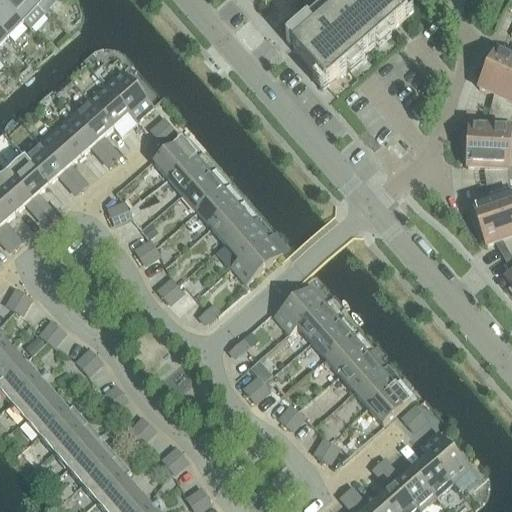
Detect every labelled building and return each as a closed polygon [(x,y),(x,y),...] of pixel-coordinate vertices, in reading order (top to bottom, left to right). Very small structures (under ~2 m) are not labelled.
[(27,0),(0,0),(0,3),(24,26),(31,32),(45,17),(38,10),(27,0)] [(27,0),(38,10),(47,0),(27,0)] [(351,0),(293,51),(327,90),(408,19),(392,0),(351,0)] [(0,3),(0,32),(9,41),(24,26),(0,3)] [(0,32),(0,49),(9,41),(0,32)] [(489,61),(485,71),(511,83),(511,59),(511,60),(497,53),(493,62),(489,61)] [(494,98),(490,114),(511,119),(511,83),(485,71),(480,81),(483,83),(479,91),(494,98)] [(123,75),(106,90),(137,126),(154,111),(123,75)] [(106,90),(89,104),(114,132),(129,118),(136,127),(137,126),(106,90)] [(89,104),(73,118),(98,146),(94,149),(102,159),(110,153),(101,143),(114,132),(89,104)] [(421,104),(411,113),(421,124),(431,115),(421,104)] [(466,139),(465,150),(511,152),(511,136),(511,131),(510,131),(511,124),(511,119),(490,114),(486,130),(470,129),(469,139),(466,139)] [(73,118),(57,132),(81,160),(94,149),(98,146),(73,118)] [(167,125),(160,131),(168,141),(175,134),(167,125)] [(168,141),(160,131),(152,137),(161,147),(168,141)] [(57,132),(41,146),(65,175),(61,178),(70,187),(77,181),(69,171),(81,160),(57,132)] [(154,166),(169,183),(197,159),(182,142),(154,166)] [(41,146),(24,161),(49,189),(61,178),(65,175),(41,146)] [(484,172),(486,188),(510,184),(508,173),(509,173),(509,168),(511,168),(511,152),(465,150),(465,161),(468,161),(468,171),(484,172)] [(110,153),(102,159),(111,169),(118,162),(110,153)] [(169,183),(183,200),(211,175),(197,159),(169,183)] [(24,161),(8,175),(32,203),(29,206),(37,216),(44,210),(36,200),(49,189),(24,161)] [(8,175),(0,181),(0,199),(16,218),(29,206),(32,203),(8,175)] [(183,200),(197,216),(225,192),(211,175),(183,200)] [(77,181),(70,187),(78,197),(86,191),(77,181)] [(473,220),(477,230),(511,218),(511,194),(511,195),(510,184),(486,188),(489,204),(473,209),(476,219),(473,220)] [(197,216),(211,232),(239,208),(225,192),(197,216)] [(0,199),(0,239),(4,244),(12,238),(3,228),(16,218),(0,199)] [(211,232),(226,249),(254,224),(239,208),(211,232)] [(126,209),(118,213),(123,224),(131,221),(126,209)] [(44,210),(37,216),(46,226),(53,219),(44,210)] [(123,224),(118,213),(109,217),(114,228),(123,224)] [(502,244),(511,258),(511,257),(511,218),(477,230),(480,241),(484,240),(487,249),(502,244)] [(231,271),(232,272),(268,240),(254,224),(226,249),(239,264),(231,271)] [(152,228),(142,236),(147,242),(157,234),(152,228)] [(12,238),(4,244),(13,254),(20,248),(12,238)] [(268,240),(232,272),(246,289),(283,257),(268,240)] [(153,247),(145,252),(151,263),(159,258),(153,247)] [(151,263),(145,252),(137,257),(143,268),(151,263)] [(174,285),(167,292),(175,301),(182,295),(174,285)] [(274,321),(289,338),(325,306),(311,289),(274,321)] [(175,301),(167,292),(160,298),(168,307),(175,301)] [(19,295),(14,303),(25,310),(30,301),(19,295)] [(25,310),(14,303),(10,311),(20,318),(25,310)] [(298,332),(312,347),(340,323),(325,306),(289,338),(290,339),(298,332)] [(211,311),(202,319),(208,327),(218,318),(211,311)] [(312,347),(326,364),(354,339),(340,323),(312,347)] [(55,327),(49,334),(58,343),(64,335),(55,327)] [(256,332),(244,342),(251,350),(263,340),(256,332)] [(58,343),(49,334),(42,342),(52,350),(58,343)] [(0,360),(11,351),(0,338),(0,360)] [(326,364),(340,380),(368,355),(354,339),(326,364)] [(38,340),(27,351),(33,358),(45,348),(38,340)] [(242,345),(232,354),(239,361),(248,353),(242,345)] [(0,360),(0,388),(28,364),(28,363),(24,366),(11,351),(0,360)] [(340,380),(354,396),(382,371),(368,355),(340,380)] [(93,356),(86,362),(94,372),(101,365),(93,356)] [(94,372),(86,362),(79,369),(87,378),(94,372)] [(0,388),(0,395),(11,408),(43,380),(28,364),(0,388)] [(354,396),(368,412),(396,388),(382,371),(354,396)] [(273,379),(269,374),(260,382),(265,387),(273,379)] [(11,408),(25,424),(57,396),(43,380),(11,408)] [(260,384),(253,390),(261,399),(268,393),(260,384)] [(396,388),(368,412),(383,429),(411,405),(416,401),(401,384),(396,388)] [(261,399),(253,390),(246,396),(254,406),(261,399)] [(119,393),(111,399),(119,409),(127,403),(119,393)] [(25,424),(39,440),(74,410),(73,409),(70,412),(57,396),(25,424)] [(119,409),(111,399),(104,404),(112,414),(119,409)] [(39,440),(54,456),(88,426),(74,410),(39,440)] [(294,412),(288,419),(297,427),(303,420),(294,412)] [(418,413),(411,419),(419,428),(426,422),(418,413)] [(297,427),(288,419),(281,426),(291,434),(297,427)] [(419,428),(411,419),(404,425),(412,435),(419,428)] [(145,424),(139,431),(148,440),(154,433),(145,424)] [(54,456),(68,473),(103,443),(88,426),(54,456)] [(148,440),(139,431),(132,438),(141,446),(148,440)] [(421,451),(453,487),(470,472),(438,436),(421,451)] [(68,473),(82,489),(117,459),(103,443),(68,473)] [(327,444),(322,453),(333,459),(337,451),(327,444)] [(412,474),(437,502),(453,487),(421,451),(421,452),(428,460),(412,474)] [(333,459),(322,453),(317,461),(328,467),(333,459)] [(179,455),(172,461),(180,470),(187,464),(179,455)] [(82,489),(97,506),(131,476),(117,459),(82,489)] [(180,470),(172,461),(164,467),(172,476),(180,470)] [(375,472),(384,481),(391,475),(383,465),(375,472)] [(396,488),(417,511),(424,511),(437,502),(412,474),(400,485),(396,488)] [(380,502),(388,511),(417,511),(396,488),(400,485),(391,475),(384,481),(392,491),(380,502)] [(97,506),(102,511),(122,511),(142,494),(129,479),(132,476),(131,476),(97,506)] [(122,511),(155,511),(157,511),(142,494),(122,511)] [(343,500),(351,510),(359,503),(350,494),(343,500)] [(204,495),(196,500),(203,511),(211,506),(204,495)] [(201,511),(203,511),(196,500),(188,506),(192,511),(201,511)] [(388,511),(380,502),(368,511),(388,511)] [(366,511),(359,503),(351,510),(353,511),(366,511)]
